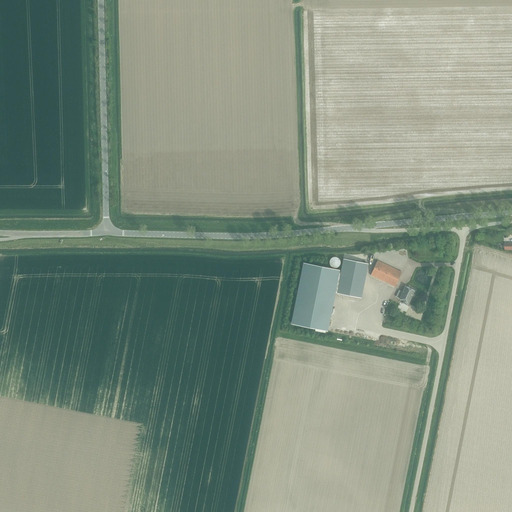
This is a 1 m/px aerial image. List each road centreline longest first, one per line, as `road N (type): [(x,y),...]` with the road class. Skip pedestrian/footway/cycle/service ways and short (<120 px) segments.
road 1 (unclassified): [(410,511),(463,231)]
road 2 (tertiary): [(106,232),(249,236),(347,228)]
road 3 (tertiary): [(106,232),(100,0)]
road 4 (tertiary): [(347,228),(511,213)]
